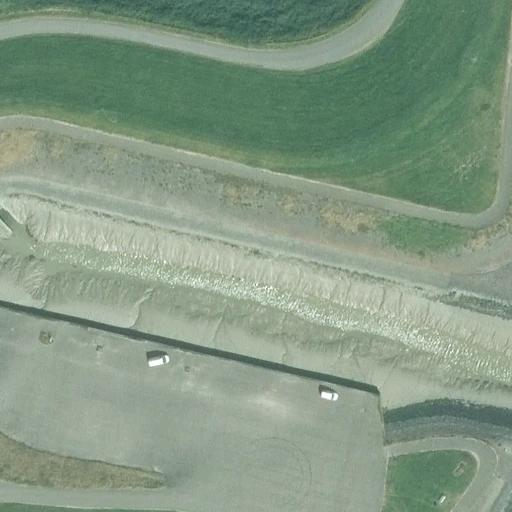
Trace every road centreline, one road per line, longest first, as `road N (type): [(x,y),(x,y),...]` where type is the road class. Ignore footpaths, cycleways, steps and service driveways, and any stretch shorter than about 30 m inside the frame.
road 1 (unclassified): [(0,33),(55,26),(266,61),(306,60),(358,40),(389,0)]
road 2 (residential): [(384,451),(157,501),(0,494)]
